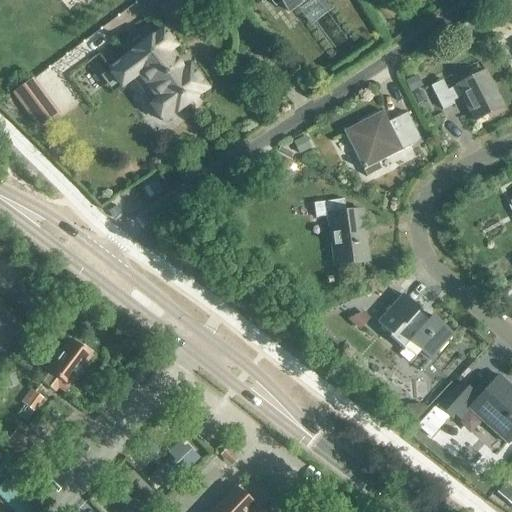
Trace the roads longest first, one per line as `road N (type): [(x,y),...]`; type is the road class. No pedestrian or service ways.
road 1 (tertiary): [(91,272),(407,511)]
road 2 (residential): [(511,338),(430,263),(417,220),(437,177),(511,141)]
road 3 (residential): [(91,272),(115,241),(307,110)]
road 4 (residential): [(307,110),(477,0)]
road 5 (residential): [(228,0),(307,110)]
